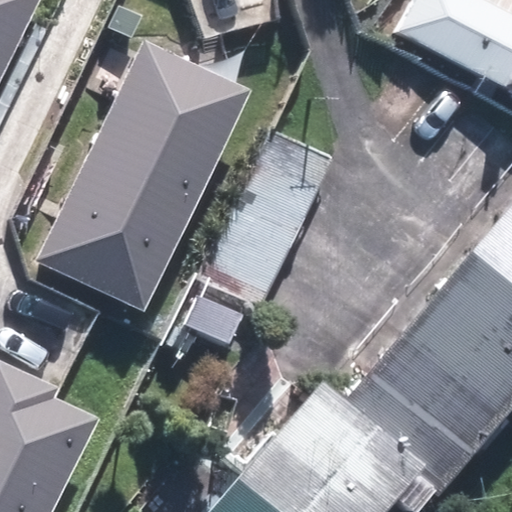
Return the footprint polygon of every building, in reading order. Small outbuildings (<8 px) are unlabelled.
[(0,0),(0,41),(9,41),(8,0),(0,0)] [(406,0),(388,33),(511,100),(511,6),(501,0),(406,0)] [(0,201),(0,214),(122,274),(170,174),(190,183),(221,119),(94,59),(47,159),(26,148),(0,201)] [(191,278),(258,309),(331,159),(264,127),(191,278)] [(209,511),(386,511),(412,482),(433,501),(511,409),(511,207),(339,408),(316,388),(209,511)] [(45,511),(90,421),(50,401),(55,391),(0,363),(0,511),(45,511)]
